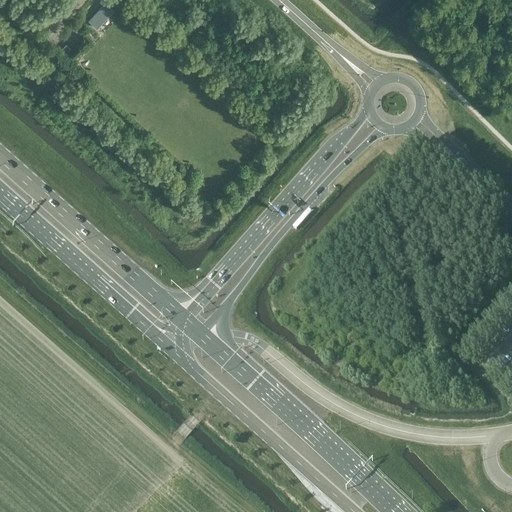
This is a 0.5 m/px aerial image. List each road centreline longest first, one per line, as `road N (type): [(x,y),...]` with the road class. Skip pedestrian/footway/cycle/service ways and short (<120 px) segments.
road 1 (secondary): [(369,109),(181,318)]
road 2 (secondary): [(199,334),(323,185),(388,128)]
road 3 (primary): [(393,511),(199,334)]
road 4 (primary): [(181,318),(0,153)]
road 5 (primary): [(171,350),(352,511)]
road 6 (primary): [(0,196),(171,350)]
road 7 (track): [(97,0),(53,47),(0,0)]
